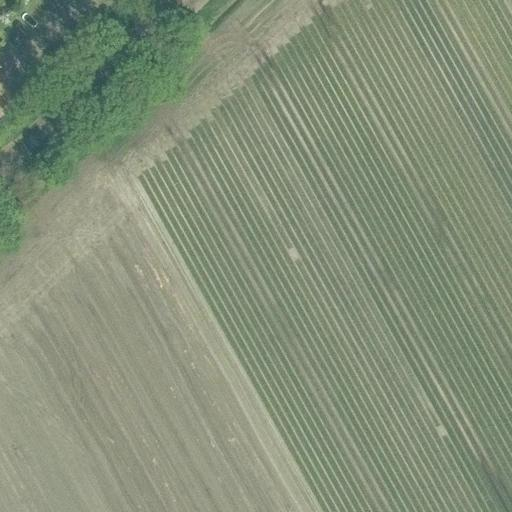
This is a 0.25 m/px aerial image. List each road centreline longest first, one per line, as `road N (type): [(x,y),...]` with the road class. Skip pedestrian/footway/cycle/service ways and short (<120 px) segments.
road 1 (unclassified): [(0,170),(174,0)]
road 2 (track): [(80,0),(13,63),(9,99),(0,107)]
